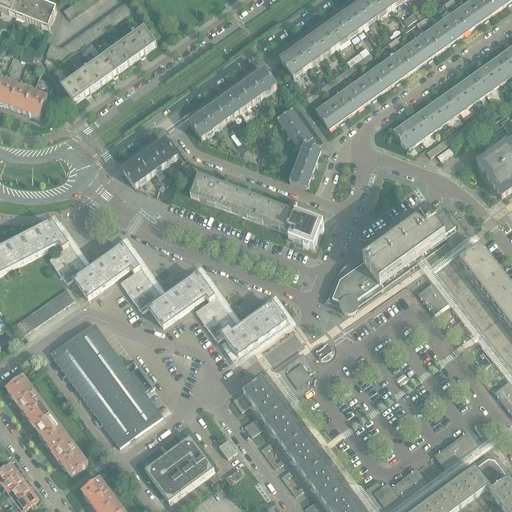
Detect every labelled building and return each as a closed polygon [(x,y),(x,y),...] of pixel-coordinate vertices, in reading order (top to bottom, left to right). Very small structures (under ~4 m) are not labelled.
[(0,0),(0,13),(17,20),(24,0),(0,0)] [(39,4),(38,5),(25,0),(24,0),(17,20),(49,32),(53,23),(55,19),(54,18),(57,12),(43,7),(43,5),(39,4)] [(84,13),(89,10),(82,0),(77,3),(84,13)] [(82,0),(89,10),(94,6),(89,0),(82,0)] [(377,23),(405,3),(402,0),(372,0),(365,5),(377,23)] [(487,21),(497,14),(486,0),(476,0),(456,15),(469,34),(483,24),(484,25),(488,22),(487,21)] [(511,4),(511,3),(511,0),(486,0),(497,14),(507,7),(508,8),(511,6),(511,4)] [(79,17),(84,13),(77,3),(73,7),(79,17)] [(128,18),(133,14),(126,4),(121,8),(128,18)] [(377,23),(365,5),(364,5),(352,13),(352,12),(347,15),(348,16),(337,24),(350,42),(377,23)] [(75,20),(79,17),(73,7),(68,10),(75,20)] [(123,21),(128,18),(121,8),(116,12),(123,21)] [(71,23),(75,20),(68,10),(64,13),(71,23)] [(118,25),(123,21),(116,12),(111,15),(118,25)] [(113,28),(118,25),(111,15),(106,19),(113,28)] [(455,44),(469,34),(456,15),(428,35),(441,54),(451,47),(452,48),(456,45),(455,44)] [(404,23),(408,29),(416,23),(412,17),(404,23)] [(108,32),(113,28),(106,19),(101,22),(108,32)] [(103,35),(108,32),(101,22),(96,25),(103,35)] [(323,62),(350,42),(337,24),(336,25),(336,26),(326,33),(324,31),(320,34),(321,36),(310,44),(323,62)] [(98,39),(103,35),(96,25),(91,29),(98,39)] [(93,42),(98,39),(91,29),(86,32),(93,42)] [(129,68),(157,48),(145,31),(116,51),(124,61),(129,68)] [(89,46),(93,42),(86,32),(82,36),(89,46)] [(387,35),(381,40),(385,45),(391,41),(387,35)] [(431,61),(441,54),(428,35),(400,55),(413,74),(427,64),(428,65),(432,62),(431,61)] [(84,49),(89,46),(82,36),(77,39),(84,49)] [(79,52),(84,49),(77,39),(72,43),(79,52)] [(74,56),(79,52),(72,43),(67,46),(74,56)] [(388,52),(395,47),(392,43),(386,48),(388,52)] [(294,82),(323,62),(310,44),(298,53),(297,51),(292,54),(294,56),(282,64),(281,63),(280,64),(294,82)] [(57,48),(51,46),(47,57),(52,59),(57,48)] [(64,63),(74,56),(67,46),(62,50),(64,63)] [(91,46),(87,49),(90,54),(95,51),(91,46)] [(64,63),(62,50),(57,48),(52,59),(64,63)] [(511,80),(511,79),(511,48),(508,51),(509,53),(498,61),(511,80)] [(129,68),(124,61),(116,51),(90,70),(98,81),(102,87),(129,68)] [(32,66),(35,58),(23,53),(20,62),(32,66)] [(399,83),(413,74),(400,55),(371,75),(385,93),(395,86),(396,88),(400,85),(399,83)] [(363,67),(373,60),(370,56),(360,63),(363,67)] [(353,60),(347,65),(350,70),(356,66),(353,60)] [(511,80),(498,61),(488,69),(486,67),(482,70),(483,72),(472,80),(485,98),(511,80)] [(353,74),(363,67),(360,63),(356,66),(350,70),(353,74)] [(102,87),(98,81),(90,70),(62,90),(71,103),(74,107),(102,87)] [(338,84),(353,74),(350,70),(336,81),(338,84)] [(265,74),(265,73),(240,91),(252,108),(277,90),(276,90),(265,74)] [(376,100),(385,93),(371,75),(344,94),(358,113),(372,103),(373,105),(377,102),(376,100)] [(459,117),(485,98),(472,80),(461,87),(460,85),(456,88),(457,90),(446,98),(459,117)] [(324,94),(338,84),(336,81),(322,90),(324,94)] [(19,90),(1,84),(0,83),(0,107),(11,111),(19,90)] [(48,102),(31,95),(19,90),(11,111),(23,116),(22,117),(26,118),(27,117),(40,122),(41,120),(43,121),(46,114),(44,112),(48,102)] [(310,105),(324,94),(322,90),(307,101),(310,105)] [(252,108),(240,91),(216,108),(228,125),(247,112),(250,116),(254,113),(251,109),(252,108)] [(303,95),(307,101),(312,97),(308,92),(303,95)] [(344,123),(358,113),(344,94),(316,114),(329,133),(339,126),(341,127),(345,124),(344,123)] [(433,135),(459,117),(446,98),(435,106),(434,104),(430,107),(431,109),(420,117),(433,135)] [(202,144),(228,125),(216,108),(190,127),(191,127),(202,143),(202,144)] [(313,141),(311,143),(290,114),(278,122),(299,152),(302,150),(303,152),(290,186),(306,192),(321,153),(316,151),(318,148),(315,146),(316,145),(313,141)] [(409,152),(433,135),(420,117),(409,124),(408,122),(404,125),(405,127),(394,135),(401,145),(400,145),(404,150),(405,150),(405,151),(406,151),(407,150),(409,152)] [(511,120),(510,122),(506,117),(493,126),(497,131),(481,143),(482,143),(503,128),(508,135),(487,150),(473,160),(502,200),(511,192),(511,120)] [(466,135),(481,124),(478,119),(462,130),(466,135)] [(466,135),(462,130),(437,148),(441,153),(466,135)] [(258,140),(261,144),(267,140),(264,135),(258,140)] [(166,144),(167,144),(166,143),(152,153),(165,170),(179,160),(178,160),(166,144)] [(441,153),(437,148),(426,155),(430,161),(441,153)] [(441,164),(453,156),(450,150),(437,159),(441,164)] [(149,181),(165,170),(152,153),(137,164),(149,181)] [(135,191),(149,181),(137,164),(123,174),(123,175),(124,174),(135,191)] [(232,192),(205,181),(198,179),(191,200),(224,212),(232,192)] [(263,203),(237,194),(232,192),(224,212),(255,224),(263,203)] [(295,216),(270,206),(263,203),(255,224),(288,237),(288,236),(295,216)] [(298,213),(296,212),(295,216),(288,236),(295,238),(293,243),(314,251),(324,226),(300,217),(297,216),(298,213)] [(445,217),(441,212),(430,220),(429,219),(420,225),(412,231),(367,264),(368,266),(366,268),(378,287),(386,281),(387,282),(387,281),(393,277),(394,277),(393,276),(401,271),(401,272),(402,271),(401,271),(407,267),(408,267),(408,266),(415,261),(415,262),(416,261),(415,261),(421,256),(422,257),(422,256),(429,251),(430,251),(430,250),(436,246),(436,247),(437,246),(436,246),(444,240),(444,241),(448,237),(449,238),(456,233),(445,217)] [(454,246),(467,238),(450,213),(445,217),(456,233),(449,238),(454,246)] [(0,277),(60,247),(64,252),(68,249),(57,233),(58,232),(53,227),(52,227),(52,226),(0,252),(0,277)] [(50,262),(66,284),(80,274),(85,270),(80,264),(78,262),(80,261),(76,257),(75,258),(73,255),(74,255),(69,248),(68,249),(64,252),(50,262)] [(83,279),(80,274),(66,284),(67,286),(74,282),(88,302),(131,272),(134,276),(139,272),(128,256),(129,255),(125,250),(124,251),(123,250),(83,279)] [(445,277),(511,363),(511,292),(479,250),(445,277)] [(365,267),(362,269),(356,261),(348,266),(347,267),(345,269),(344,270),(343,271),(341,273),(340,274),(339,276),(338,278),(337,279),(337,281),(327,305),(351,315),(383,292),(382,292),(380,290),(381,289),(380,287),(379,288),(378,287),(366,268),(365,267)] [(121,286),(129,297),(150,283),(148,280),(147,281),(145,279),(146,279),(140,271),(139,272),(134,276),(121,286)] [(158,307),(155,303),(141,313),(142,315),(149,310),(163,330),(206,300),(210,305),(214,301),(203,285),(204,284),(200,279),(199,280),(198,279),(158,307)] [(154,289),(150,283),(129,297),(141,313),(155,303),(160,299),(155,292),(153,290),(154,289)] [(434,317),(448,306),(432,286),(418,297),(434,317)] [(66,292),(61,295),(69,307),(74,303),(66,292)] [(64,310),(69,307),(61,295),(56,299),(64,310)] [(59,314),(64,310),(56,299),(51,302),(59,314)] [(196,315),(216,342),(230,331),(235,328),(230,321),(228,319),(229,318),(223,309),(222,310),(220,308),(221,307),(215,300),(214,301),(210,305),(196,315)] [(54,317),(59,314),(51,302),(46,306),(54,317)] [(49,320),(54,317),(46,306),(41,309),(49,320)] [(233,336),(230,331),(216,342),(217,344),(225,339),(234,353),(233,354),(237,359),(238,358),(239,359),(246,354),(246,353),(248,352),(249,353),(254,350),(253,348),(255,346),(256,347),(269,338),(269,337),(271,335),(272,337),(277,333),(276,332),(286,325),(285,324),(286,323),(282,318),(281,318),(274,307),(233,336)] [(41,309),(37,312),(44,324),(49,320),(41,309)] [(40,327),(44,324),(37,312),(32,316),(40,327)] [(35,331),(40,327),(32,316),(27,319),(35,331)] [(30,334),(35,331),(27,319),(22,322),(30,334)] [(25,337),(30,334),(22,322),(17,326),(25,337)] [(51,357),(77,392),(120,361),(95,327),(51,357)] [(9,330),(5,332),(9,339),(13,336),(14,336),(10,329),(9,330)] [(321,362),(332,353),(328,347),(316,355),(321,362)] [(484,371),(491,366),(482,355),(476,360),(484,371)] [(315,373),(310,366),(304,359),(284,373),(287,378),(283,381),(298,402),(312,391),(305,381),(315,373)] [(129,374),(120,361),(77,392),(120,451),(163,420),(146,397),(154,391),(153,390),(144,397),(143,395),(151,389),(138,371),(130,377),(129,375),(138,369),(137,368),(129,374)] [(18,406),(35,394),(24,379),(7,391),(18,406)] [(358,511),(301,433),(263,381),(257,385),(256,385),(253,388),(243,395),(252,407),(328,511),(358,511)] [(511,418),(511,388),(509,384),(495,395),(511,418)] [(36,431),(53,418),(35,394),(18,406),(36,431)] [(247,411),(252,407),(243,395),(238,399),(247,411)] [(242,414),(247,411),(238,399),(233,402),(242,414)] [(54,455),(71,442),(53,418),(36,431),(54,455)] [(249,435),(259,427),(255,422),(245,429),(249,435)] [(252,440),(262,432),(259,427),(249,435),(252,440)] [(445,473),(479,449),(468,434),(435,458),(445,473)] [(169,506),(214,472),(190,440),(145,473),(169,506)] [(89,467),(80,454),(71,442),(54,455),(72,479),(89,467)] [(228,462),(238,455),(229,444),(219,450),(228,462)] [(268,453),(272,450),(270,447),(262,453),(276,472),(283,466),(281,462),(277,465),(268,453)] [(12,465),(8,460),(0,466),(0,487),(2,486),(18,474),(11,465),(12,465)] [(511,511),(511,485),(495,463),(488,462),(468,476),(464,470),(457,475),(420,503),(424,509),(419,511),(511,511)] [(391,511),(427,486),(418,473),(417,471),(387,493),(380,483),(365,493),(378,511),(382,511),(384,511),(385,511),(391,511)] [(231,488),(243,479),(239,473),(226,482),(231,488)] [(9,495),(25,483),(18,474),(2,486),(9,495)] [(288,481),(292,478),(289,474),(281,480),(296,499),(303,494),(301,490),(297,493),(288,481)] [(106,511),(118,504),(100,480),(82,494),(95,511),(106,511)] [(16,504),(31,493),(25,483),(9,495),(16,504)] [(21,511),(26,511),(39,503),(31,493),(16,504),(21,511)]
